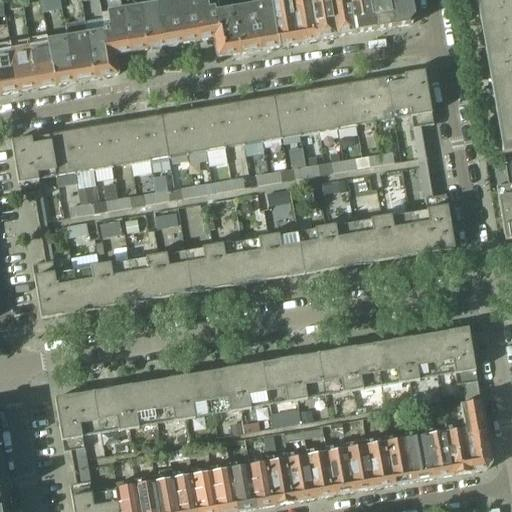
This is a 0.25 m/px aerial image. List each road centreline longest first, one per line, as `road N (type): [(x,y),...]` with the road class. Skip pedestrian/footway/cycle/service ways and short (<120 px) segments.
road 1 (residential): [(7,369),(484,288)]
road 2 (residential): [(0,120),(438,45)]
road 3 (residential): [(484,288),(438,45)]
road 4 (residential): [(484,288),(511,443)]
road 5 (residential): [(511,486),(368,511)]
road 6 (residential): [(29,511),(7,369)]
